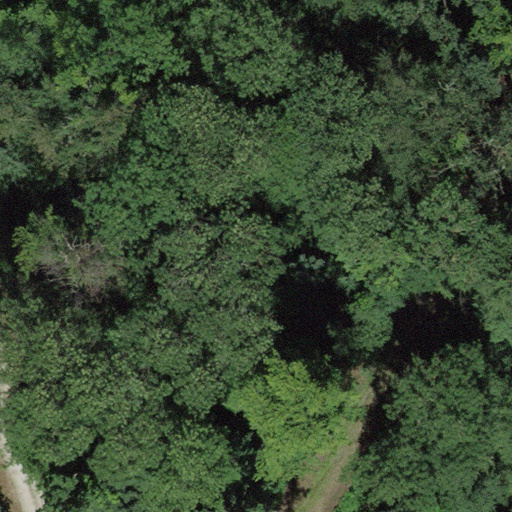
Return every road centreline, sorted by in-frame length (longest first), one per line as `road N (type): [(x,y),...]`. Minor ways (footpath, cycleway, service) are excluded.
road 1 (track): [(511,91),(301,511)]
road 2 (track): [(0,364),(32,511)]
